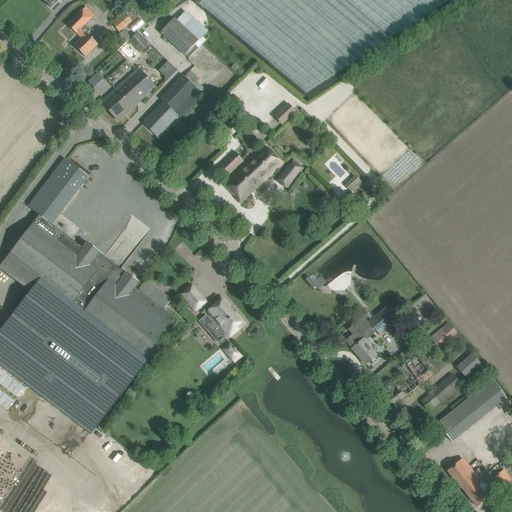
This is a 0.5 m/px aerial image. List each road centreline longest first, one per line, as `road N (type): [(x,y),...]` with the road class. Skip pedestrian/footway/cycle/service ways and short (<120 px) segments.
road 1 (unclassified): [(450,511),(181,201),(0,38)]
road 2 (unknown): [(90,117),(0,250)]
